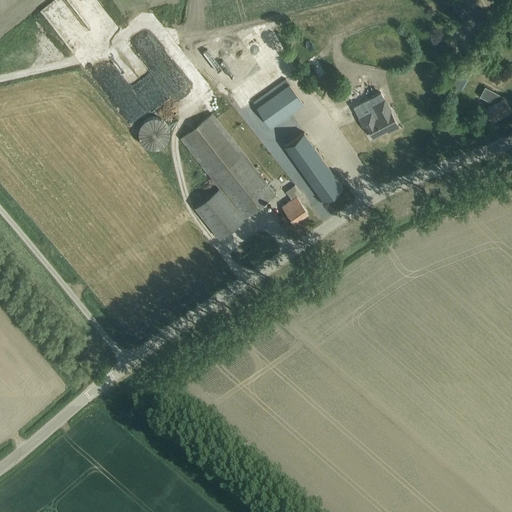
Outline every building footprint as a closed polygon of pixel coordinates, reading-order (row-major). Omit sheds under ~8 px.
[(457,84),(464,88),(472,75),(464,71),(457,84)] [(252,103),(270,127),(302,103),(285,79),(252,103)] [(479,97),(490,103),(484,107),(492,118),(510,107),(503,95),(486,86),(479,97)] [(398,126),(386,104),(383,99),(369,107),(371,111),(357,118),(360,125),(365,123),(372,136),(389,128),(390,130),(398,126)] [(195,206),(220,238),(276,195),(212,114),(181,138),(219,187),(195,206)] [(140,139),(140,140),(141,142),(142,143),(143,144),(144,145),(145,146),(146,146),(147,147),(149,148),(150,148),(151,148),(153,149),(154,149),(155,149),(157,148),(158,148),(159,148),(161,147),(162,146),(163,146),(164,145),(165,144),(166,143),(167,142),(168,141),(168,139),(169,138),(169,137),(170,135),(170,134),(170,133),(170,131),(170,130),(169,129),(169,127),(168,126),(168,125),(167,124),(166,123),(165,122),(164,121),(163,120),(162,119),(161,119),(159,118),(158,118),(157,117),(154,117),(153,117),(151,117),(150,118),(149,118),(147,119),(146,119),(145,120),(144,121),(143,122),(142,123),(141,124),(141,125),(140,126),(139,127),(139,129),(139,130),(138,131),(138,133),(138,134),(139,135),(139,137),(139,138),(140,139)] [(279,140),(322,200),(343,185),(300,125),(279,140)] [(282,206),(294,222),(308,212),(296,196),(301,193),(295,185),(286,191),(292,199),(282,206)]
